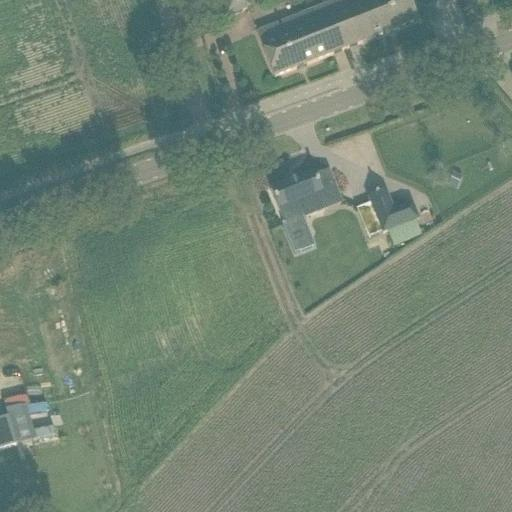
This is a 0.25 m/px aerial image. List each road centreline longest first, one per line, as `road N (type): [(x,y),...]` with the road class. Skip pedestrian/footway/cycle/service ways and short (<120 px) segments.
road 1 (tertiary): [(0,227),(511,46)]
road 2 (track): [(159,0),(199,134)]
